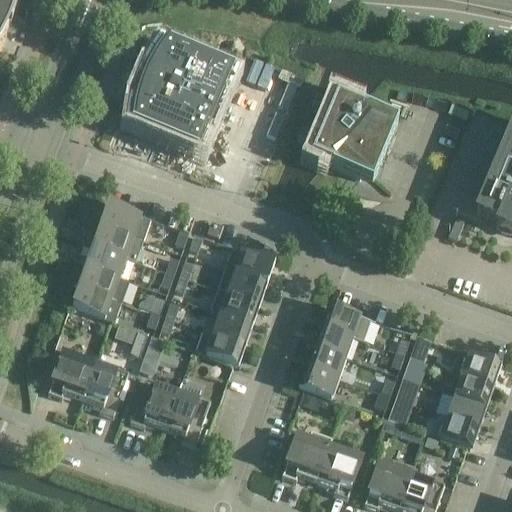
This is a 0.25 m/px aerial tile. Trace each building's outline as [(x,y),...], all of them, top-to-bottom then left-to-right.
[(0,0),(0,49),(13,17),(16,9),(17,0),(0,0)] [(173,37),(171,45),(179,47),(180,39),(173,37)] [(180,39),(179,47),(187,48),(188,41),(180,39)] [(125,121),(124,129),(124,130),(200,162),(234,81),(158,49),(157,50),(152,56),(147,64),(143,71),(136,88),(129,104),(127,112),(125,121)] [(236,51),(234,59),(242,61),(244,53),(236,51)] [(308,163),(325,170),(329,171),(370,188),(372,183),(396,127),(364,113),(359,111),(334,101),(308,163)] [(108,112),(105,120),(112,123),(115,115),(108,112)] [(511,127),(474,219),(496,228),(494,233),(511,240),(511,127)] [(100,231),(99,232),(132,243),(139,222),(106,211),(102,231),(100,231)] [(455,222),(446,243),(454,246),(462,225),(455,222)] [(217,243),(221,232),(213,229),(210,228),(206,239),(217,243)] [(92,251),(92,252),(125,264),(132,243),(99,232),(94,252),(92,251)] [(173,250),(182,253),(187,240),(178,237),(173,250)] [(192,242),(187,255),(196,258),(200,244),(192,242)] [(58,252),(55,260),(63,262),(65,255),(58,252)] [(85,271),(85,273),(118,284),(125,264),(92,252),(87,272),(85,271)] [(230,254),(223,275),(265,290),(266,289),(264,288),(273,269),(230,254)] [(167,268),(164,277),(172,280),(177,266),(169,263),(167,268)] [(157,265),(154,273),(164,277),(167,268),(157,265)] [(183,268),(178,282),(186,285),(191,271),(183,268)] [(78,292),(78,293),(110,305),(118,284),(85,273),(80,293),(78,292)] [(223,275),(216,296),(258,310),(258,309),(257,309),(265,290),(223,275)] [(159,291),(167,294),(172,280),(164,277),(159,291)] [(178,282),(173,296),(181,299),(186,285),(178,282)] [(110,305),(78,293),(72,315),(103,326),(110,305)] [(208,317),(218,320),(218,319),(251,331),(251,330),(249,329),(258,310),(216,296),(208,317)] [(154,304),(150,318),(158,321),(163,307),(154,304)] [(168,309),(163,323),(172,326),(177,312),(168,309)] [(319,331),(318,332),(351,344),(352,342),(363,346),(370,326),(326,311),(321,331),(319,331)] [(145,332),(153,335),(158,321),(150,318),(145,332)] [(218,319),(218,320),(211,340),(244,351),(244,350),(242,349),(251,331),(218,319)] [(163,323),(158,337),(167,340),(172,326),(163,323)] [(95,326),(93,333),(96,338),(102,340),(106,330),(95,326)] [(312,351),(311,353),(344,364),(351,344),(318,332),(314,352),(312,351)] [(204,361),(231,371),(234,372),(244,351),(211,340),(201,337),(194,358),(204,361)] [(136,338),(128,358),(142,363),(150,343),(136,338)] [(150,344),(146,355),(158,359),(162,348),(150,344)] [(399,344),(394,359),(402,362),(407,347),(399,344)] [(413,349),(408,364),(416,366),(421,352),(413,349)] [(304,372),(304,373),(337,384),(344,364),(311,353),(306,372),(304,372)] [(61,401),(80,407),(93,371),(73,364),(74,361),(62,357),(47,399),(46,399),(46,400),(60,405),(61,404),(60,404),(61,401)] [(450,378),(459,381),(492,393),(492,392),(490,391),(499,372),(457,357),(450,378)] [(389,372),(398,375),(402,362),(394,359),(389,372)] [(408,364),(403,377),(411,380),(416,366),(408,364)] [(93,371),(80,407),(99,414),(98,417),(97,418),(111,423),(112,422),(111,422),(127,379),(114,375),(113,378),(93,371)] [(299,395),(302,396),(329,406),(337,384),(304,373),(299,395)] [(459,381),(452,402),(485,413),(485,412),(483,411),(492,393),(459,381)] [(143,429),(162,436),(175,400),(155,393),(156,390),(144,385),(129,428),(128,428),(128,429),(142,434),(143,433),(142,433),(143,429)] [(385,385),(380,399),(388,402),(393,388),(385,385)] [(175,400),(162,436),(181,443),(180,446),(179,446),(179,447),(193,452),(194,451),(193,451),(209,408),(196,404),(195,407),(194,407),(197,399),(196,395),(179,388),(175,400)] [(399,390),(394,404),(402,407),(407,393),(399,390)] [(375,413),(383,416),(388,402),(380,399),(375,413)] [(452,402),(445,422),(477,434),(478,433),(476,432),(485,413),(452,402)] [(394,404),(389,418),(397,421),(402,407),(394,404)] [(437,443),(465,453),(468,454),(477,434),(445,422),(437,443)] [(384,424),(381,435),(396,440),(399,429),(384,424)] [(295,483),(314,489),(327,453),(330,444),(309,437),(307,443),(296,439),(281,481),(280,481),(280,482),(294,488),(295,486),(294,486),(295,483)] [(426,442),(423,451),(434,455),(437,445),(426,442)] [(448,452),(445,462),(455,465),(458,456),(448,452)] [(327,453),(314,489),(334,496),(332,500),(332,499),(331,500),(345,506),(346,504),(345,504),(361,462),(348,457),(347,460),(327,453)] [(377,511),(378,511),(398,511),(409,482),(389,475),(390,472),(378,468),(363,510),(362,510),(362,511),(364,511),(377,511)] [(409,482),(398,511),(434,511),(443,490),(430,486),(429,489),(409,482)]
